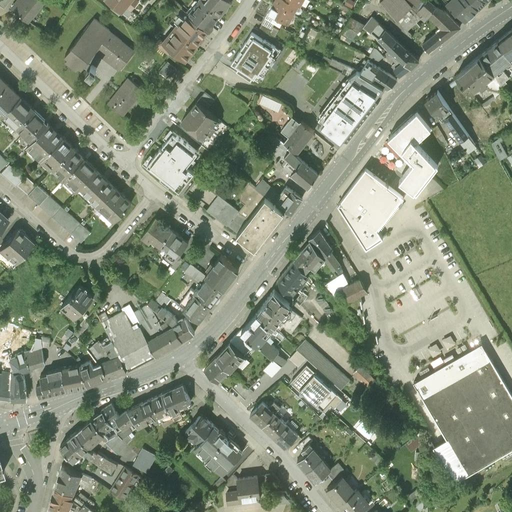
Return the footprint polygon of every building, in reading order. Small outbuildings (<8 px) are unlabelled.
[(16,0),(11,7),(27,20),(43,0),(16,0)] [(130,10),(135,5),(128,0),(107,0),(113,4),(122,12),(126,6),(130,10)] [(213,22),(219,15),(200,0),(197,0),(187,13),(207,29),(210,29),(214,25),(213,22)] [(200,0),(219,15),(220,16),(225,10),(226,10),(228,7),(228,6),(232,1),(230,0),(200,0)] [(273,0),(273,2),(293,13),(298,4),(290,0),(273,0)] [(421,17),(415,13),(424,2),(421,0),(383,0),(380,3),(406,31),(421,17)] [(428,0),(425,0),(424,2),(415,13),(421,17),(424,20),(429,16),(435,5),(428,0)] [(449,0),(446,3),(453,11),(455,14),(457,13),(465,21),(487,0),(449,0)] [(288,22),(293,13),(273,2),(264,18),(274,23),(278,26),(282,19),(288,22)] [(119,15),(122,12),(113,4),(110,8),(119,15)] [(428,53),(460,27),(444,10),(435,5),(429,16),(442,28),(422,45),(428,53)] [(208,30),(207,29),(187,13),(181,21),(180,20),(174,27),(176,28),(196,44),(200,40),(201,40),(204,35),(208,30)] [(340,32),(352,38),(363,26),(365,24),(349,15),(340,32)] [(385,29),(372,16),(365,24),(363,26),(378,38),(385,29)] [(100,53),(120,70),(135,51),(110,32),(111,31),(94,18),(65,53),(68,56),(66,58),(77,67),(80,64),(82,66),(83,66),(87,69),(86,69),(92,74),(97,68),(91,63),(100,53)] [(268,34),(274,23),(264,18),(259,28),(268,34)] [(196,44),(176,28),(165,42),(160,38),(155,44),(169,55),(173,50),(185,59),(197,45),(196,44)] [(511,28),(510,31),(498,40),(511,58),(511,28)] [(378,38),(386,47),(394,38),(385,29),(378,38)] [(239,68),(254,78),(257,74),(259,75),(274,52),(272,51),(276,47),(265,39),(264,40),(252,32),(231,63),(239,68)] [(412,55),(394,38),(386,47),(391,52),(399,59),(402,62),(409,68),(410,69),(419,61),(412,55)] [(501,67),(511,58),(498,40),(480,56),(494,72),(501,67)] [(369,56),(378,62),(384,57),(377,49),(374,47),(369,56)] [(399,59),(391,52),(389,54),(392,60),(396,64),(399,59)] [(486,80),(494,72),(480,56),(456,76),(464,85),(468,82),(475,89),(480,85),(481,87),(486,84),(487,82),(486,80)] [(350,67),(331,58),(328,66),(346,75),(350,67)] [(168,61),(160,72),(169,79),(177,69),(168,61)] [(371,79),(378,68),(368,61),(361,72),(360,72),(371,79)] [(399,76),(409,68),(402,62),(394,70),(399,76)] [(501,67),(494,72),(504,90),(510,86),(505,79),(509,76),(501,67)] [(254,78),(239,68),(236,73),(250,83),(254,78)] [(388,90),(397,81),(390,75),(384,72),(378,68),(371,79),(384,87),(388,90)] [(322,121),(318,126),(326,133),(340,144),(344,139),(347,141),(381,96),(379,94),(384,87),(360,73),(360,72),(361,72),(357,70),(349,77),(352,79),(345,88),(344,87),(320,119),(322,121)] [(504,90),(494,72),(486,80),(487,82),(486,84),(495,97),(504,90)] [(0,116),(1,115),(20,95),(0,75),(0,116)] [(129,78),(108,104),(122,115),(143,89),(129,78)] [(197,102),(207,109),(214,99),(205,92),(197,102)] [(437,92),(425,102),(437,117),(443,113),(446,117),(444,118),(460,140),(468,135),(437,92)] [(10,119),(18,126),(35,109),(20,95),(1,115),(8,122),(10,119)] [(282,104),(263,96),(259,104),(278,113),(282,104)] [(197,101),(181,121),(194,131),(203,138),(208,131),(210,133),(216,126),(214,125),(219,118),(207,109),(197,102),(197,101)] [(48,122),(35,109),(18,126),(23,132),(22,134),(30,142),(48,122)] [(417,111),(388,139),(413,164),(399,180),(416,193),(438,165),(416,142),(431,128),(417,111)] [(289,137),(301,123),(293,116),(281,130),(289,137)] [(228,126),(219,118),(214,125),(216,126),(210,133),(208,131),(203,138),(194,131),(191,136),(208,150),(228,126)] [(27,144),(42,158),(62,136),(48,122),(30,142),(27,144)] [(301,122),(301,123),(289,137),(284,143),(291,149),(296,154),(313,132),(310,129),(311,129),(301,122)] [(437,126),(431,129),(442,149),(448,145),(437,126)] [(198,152),(173,132),(162,145),(164,147),(162,149),(160,147),(147,164),(179,190),(194,171),(187,165),(198,152)] [(284,155),(291,149),(284,143),(271,133),(263,140),(284,155)] [(468,135),(460,140),(468,152),(476,146),(468,135)] [(73,146),(62,136),(42,158),(52,168),(53,166),(73,146)] [(502,139),(500,136),(491,143),(499,159),(506,156),(507,155),(499,141),(502,139)] [(53,166),(64,177),(84,156),(73,146),(53,166)] [(296,154),(291,149),(284,155),(285,156),(289,160),(284,166),(291,173),(297,166),(302,159),(296,154)] [(474,158),(479,166),(487,161),(481,153),(474,158)] [(77,189),(80,185),(96,169),(84,156),(64,177),(77,189)] [(319,174),(302,159),(297,166),(291,173),(309,187),(319,174)] [(16,185),(17,184),(25,176),(9,163),(1,171),(16,185)] [(366,168),(338,204),(366,249),(385,237),(381,230),(399,207),(397,205),(403,197),(366,168)] [(80,185),(98,203),(114,186),(96,169),(80,185)] [(17,184),(28,193),(37,183),(26,174),(25,176),(17,184)] [(228,225),(238,232),(266,195),(266,194),(256,185),(249,180),(240,193),(240,200),(244,203),(239,210),(219,195),(207,210),(227,225),(228,225)] [(274,202),(278,197),(270,189),(273,186),(268,182),(267,183),(261,180),(256,185),(266,194),(266,195),(274,202)] [(37,183),(28,193),(81,240),(91,230),(37,183)] [(131,202),(114,186),(98,203),(115,219),(131,202)] [(278,197),(274,202),(285,209),(290,212),(302,197),(286,186),(278,197)] [(274,202),(266,195),(238,232),(237,233),(255,247),(285,209),(274,202)] [(153,236),(162,243),(173,228),(156,216),(141,235),(149,241),(153,236)] [(6,238),(0,244),(0,247),(2,249),(2,250),(14,260),(33,239),(23,231),(23,232),(16,226),(11,232),(10,232),(6,237),(6,238)] [(189,241),(173,228),(162,243),(170,249),(165,255),(174,260),(189,241)] [(340,264),(330,250),(333,248),(319,229),(309,237),(311,240),(324,257),(333,269),(340,264)] [(314,268),(324,257),(311,240),(302,249),(302,250),(309,256),(306,260),(312,265),(314,268)] [(302,250),(294,259),(305,271),(312,265),(306,260),(309,256),(302,250)] [(205,274),(207,276),(223,288),(239,268),(221,254),(214,263),(212,261),(206,268),(209,270),(205,274)] [(200,281),(202,283),(207,276),(205,274),(185,259),(180,266),(200,281)] [(292,297),(309,275),(305,271),(294,259),(276,281),(292,297)] [(349,284),(343,272),(340,264),(333,269),(337,275),(326,282),(334,293),(338,291),(337,290),(349,284)] [(319,278),(321,280),(323,278),(316,271),(313,273),(318,279),(319,278)] [(10,276),(6,274),(1,286),(5,288),(10,276)] [(211,304),(223,288),(207,276),(202,283),(200,281),(196,286),(197,287),(194,291),(211,304)] [(360,278),(349,284),(337,290),(338,291),(344,302),(346,302),(347,305),(350,304),(348,300),(367,290),(360,278)] [(80,282),(62,303),(75,315),(93,295),(94,294),(93,293),(80,282)] [(103,294),(100,285),(93,293),(94,294),(93,295),(99,300),(103,294)] [(199,319),(211,304),(194,291),(191,288),(179,304),(199,319)] [(274,289),(265,301),(281,315),(288,306),(290,303),(274,289)] [(308,295),(303,290),(295,300),(300,305),(308,295)] [(178,322),(174,317),(164,308),(171,298),(161,291),(156,301),(152,298),(147,303),(173,325),(178,322)] [(332,310),(321,294),(316,297),(327,313),(332,310)] [(274,324),(281,315),(265,301),(258,312),(273,326),(274,324)] [(123,309),(124,310),(135,328),(140,324),(150,337),(171,326),(169,324),(161,317),(159,318),(155,313),(145,305),(134,312),(130,305),(123,309)] [(302,317),(288,306),(281,315),(274,324),(280,328),(282,326),(291,332),(302,317)] [(99,314),(113,339),(121,353),(121,354),(129,368),(156,354),(149,338),(150,337),(140,324),(135,328),(124,310),(109,318),(105,310),(99,314)] [(249,335),(259,344),(273,357),(278,351),(279,350),(270,342),(267,339),(268,338),(265,335),(273,326),(258,312),(242,329),(249,335)] [(77,335),(89,324),(85,316),(74,331),(77,335)] [(178,322),(173,325),(181,340),(194,333),(186,318),(178,322)] [(156,354),(181,340),(173,325),(171,326),(150,337),(149,338),(156,354)] [(284,336),(273,326),(265,335),(268,338),(267,339),(270,342),(275,336),(280,340),(284,336)] [(242,329),(230,341),(247,358),(259,344),(249,335),(242,329)] [(45,362),(42,345),(41,338),(42,334),(37,333),(35,340),(31,348),(24,350),(30,367),(45,362)] [(78,337),(73,333),(69,339),(73,343),(78,337)] [(42,334),(41,338),(42,345),(49,346),(51,336),(42,334)] [(305,338),(296,347),(341,388),(350,379),(305,338)] [(121,354),(121,353),(113,339),(103,343),(113,356),(121,354)] [(103,343),(100,344),(98,340),(88,347),(95,358),(99,362),(102,362),(101,361),(113,356),(103,343)] [(230,341),(216,356),(230,369),(238,361),(241,364),(241,365),(243,367),(250,360),(247,358),(230,341)] [(433,446),(454,482),(511,447),(511,393),(482,342),(455,357),(453,354),(443,359),(445,363),(414,382),(447,438),(433,446)] [(6,360),(11,369),(14,368),(16,372),(21,370),(30,367),(24,350),(12,354),(13,357),(6,360)] [(287,359),(278,351),(273,357),(282,365),(287,359)] [(113,356),(101,361),(102,362),(108,377),(126,370),(121,354),(113,356)] [(218,382),(230,369),(216,356),(207,366),(207,372),(218,382)] [(272,376),(282,365),(273,357),(263,367),(272,376)] [(86,385),(108,377),(102,362),(99,362),(95,358),(80,364),(86,385)] [(80,364),(62,368),(67,389),(86,385),(80,364)] [(342,397),(306,364),(292,380),(325,411),(331,404),(334,407),(342,397)] [(360,365),(354,371),(369,386),(375,379),(360,365)] [(39,395),(67,389),(62,368),(48,370),(48,373),(40,375),(42,382),(36,384),(39,395)] [(0,396),(13,398),(13,372),(2,371),(0,370),(0,396)] [(16,372),(13,372),(13,398),(26,398),(24,376),(21,370),(16,372)] [(233,387),(245,398),(253,391),(240,379),(233,387)] [(183,384),(161,394),(173,418),(174,421),(182,418),(179,412),(178,412),(178,411),(180,410),(179,407),(191,402),(183,384)] [(153,427),(173,418),(161,394),(140,404),(148,420),(153,427)] [(251,413),(262,424),(281,405),(274,399),(269,405),(264,400),(251,413)] [(101,410),(110,423),(116,419),(119,416),(111,404),(101,410)] [(135,421),(138,426),(148,420),(140,404),(127,410),(135,421)] [(262,424),(273,435),(286,422),(280,416),(287,409),(282,404),(281,405),(262,424)] [(101,410),(92,419),(101,430),(110,423),(101,410)] [(116,419),(123,428),(130,424),(135,421),(127,410),(119,416),(116,419)] [(185,431),(198,443),(214,426),(202,414),(185,431)] [(92,419),(76,432),(89,447),(101,437),(104,434),(101,430),(92,419)] [(298,433),(286,422),(273,435),(285,447),(298,433)] [(132,427),(130,424),(123,428),(117,432),(118,433),(126,443),(131,438),(126,434),(136,428),(135,425),(132,427)] [(219,430),(214,426),(198,443),(195,446),(223,473),(242,453),(238,448),(239,446),(234,442),(233,444),(224,435),(225,433),(221,428),(219,430)] [(76,432),(68,438),(74,445),(76,444),(83,452),(86,449),(89,447),(76,432)] [(117,453),(126,443),(118,433),(108,439),(105,441),(117,453)] [(298,445),(305,453),(313,447),(309,443),(313,440),(308,435),(298,445)] [(73,460),(83,452),(76,444),(74,445),(68,438),(60,445),(73,460)] [(143,445),(134,462),(148,470),(157,453),(143,445)] [(98,452),(89,447),(86,449),(87,453),(90,454),(89,457),(112,472),(118,463),(107,457),(99,450),(98,452)] [(330,468),(313,447),(305,453),(297,460),(316,481),(326,472),(331,468),(330,468)] [(326,472),(334,482),(342,475),(343,476),(346,473),(337,462),(330,468),(331,468),(326,472)] [(62,464),(55,484),(73,492),(80,477),(91,481),(93,477),(62,464)] [(173,469),(169,465),(164,470),(168,474),(173,469)] [(125,466),(110,489),(124,498),(138,474),(125,466)] [(238,486),(237,478),(232,474),(226,480),(224,483),(228,487),(238,486)] [(268,475),(237,478),(238,486),(239,489),(227,491),(228,501),(260,498),(258,483),(269,482),(268,475)] [(327,488),(339,502),(354,489),(343,476),(342,475),(334,482),(327,488)] [(218,489),(224,483),(226,480),(221,476),(213,484),(218,489)] [(73,500),(82,507),(86,503),(77,496),(73,492),(55,484),(49,504),(68,511),(73,511),(75,509),(70,507),(73,500)] [(356,487),(354,489),(339,502),(347,511),(355,511),(360,508),(368,501),(368,500),(356,487)] [(287,500),(283,495),(283,490),(273,491),(273,496),(267,497),(268,502),(287,500)] [(81,492),(77,496),(86,503),(91,507),(95,503),(81,492)] [(360,508),(363,511),(364,511),(375,504),(370,498),(368,500),(368,501),(360,508)] [(188,511),(194,506),(184,500),(173,511),(188,511)] [(212,503),(210,500),(199,506),(201,509),(212,503)] [(97,511),(91,507),(86,503),(82,507),(79,511),(78,511),(97,511)]
